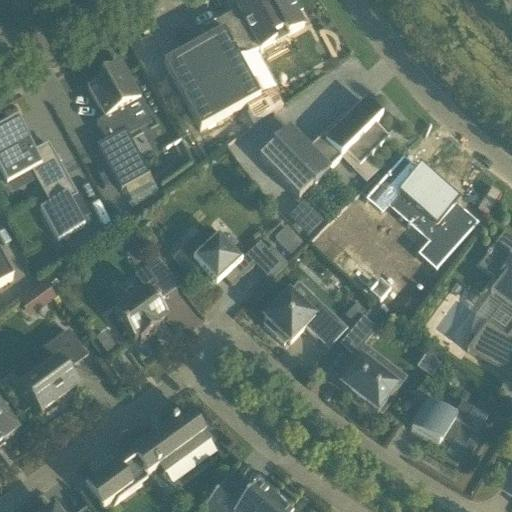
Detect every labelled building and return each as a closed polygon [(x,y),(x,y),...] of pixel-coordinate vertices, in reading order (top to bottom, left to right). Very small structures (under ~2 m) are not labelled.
[(237,12),(217,23),(239,62),(249,57),(259,51),(260,52),(303,28),(296,16),(301,13),(293,0),(257,0),(253,3),(252,2),(236,10),(237,12)] [(259,100),(239,62),(217,23),(200,33),(206,42),(163,66),(200,132),(259,100)] [(249,57),(239,62),(259,100),(273,92),(262,71),(257,73),(249,57)] [(97,149),(121,192),(149,177),(125,134),(135,129),(124,111),(139,102),(120,67),(100,78),(102,82),(87,90),(104,120),(96,125),(106,143),(97,149)] [(263,102),(240,115),(249,131),(273,114),(267,104),(263,102)] [(273,147),(258,161),(298,202),(312,188),(313,189),(330,173),(329,172),(345,156),(359,170),(388,141),(375,127),(381,121),(365,104),(331,138),(328,134),(327,133),(308,151),(288,130),(272,146),(273,147)] [(23,130),(20,131),(16,124),(0,133),(0,176),(6,187),(31,174),(48,205),(39,210),(57,243),(84,228),(70,202),(77,198),(59,166),(60,165),(57,160),(53,162),(50,156),(53,154),(48,146),(32,155),(24,141),(28,139),(23,130)] [(403,161),(365,203),(366,204),(368,203),(381,215),(397,198),(420,218),(410,229),(430,247),(420,258),(435,272),(434,274),(435,275),(473,232),(452,213),(456,209),(446,200),(403,161)] [(292,218),(309,237),(324,224),(307,205),(292,218)] [(286,230),(274,241),(290,257),(301,246),(286,230)] [(511,314),(511,321),(501,336),(499,334),(498,335),(491,329),(481,343),(476,339),(466,353),(510,381),(511,377),(511,239),(504,234),(489,255),(488,254),(485,258),(486,259),(483,262),(484,262),(481,266),(496,277),(494,281),(495,282),(492,286),(496,288),(489,297),(511,314)] [(198,239),(172,263),(188,280),(198,270),(205,277),(216,288),(223,281),(229,286),(231,288),(235,287),(254,267),(269,254),(268,253),(267,253),(259,244),(258,245),(259,245),(240,263),(226,248),(217,239),(207,249),(198,239)] [(0,259),(0,287),(12,281),(0,259)] [(147,293),(144,289),(122,305),(125,309),(113,317),(133,345),(137,342),(140,345),(159,331),(157,328),(167,321),(156,306),(165,299),(166,299),(179,290),(178,289),(180,288),(157,261),(156,262),(160,267),(148,275),(156,286),(147,293)] [(37,289),(25,297),(35,310),(47,302),(37,289)] [(266,325),(263,328),(272,337),(276,334),(289,347),(304,331),(316,342),(335,321),(311,298),(301,308),(288,296),(263,322),(266,325)] [(355,304),(344,316),(354,325),(365,313),(355,304)] [(380,328),(388,317),(374,307),(366,318),(380,328)] [(340,347),(353,358),(376,331),(362,320),(340,347)] [(44,414),(46,418),(56,410),(54,407),(76,391),(63,372),(72,366),(73,368),(86,359),(68,334),(55,343),(60,351),(37,368),(41,374),(20,389),(40,417),(44,414)] [(104,334),(94,341),(106,359),(117,352),(104,334)] [(397,390),(385,380),(392,371),(367,352),(339,389),(352,398),(351,399),(363,408),(364,407),(376,417),(378,415),(381,416),(390,405),(387,403),(397,390)] [(511,387),(504,383),(497,396),(511,405),(511,387)] [(476,437),(486,422),(470,412),(461,407),(452,422),(427,406),(410,433),(442,453),(439,459),(456,470),(464,457),(468,460),(481,440),(476,437)] [(0,445),(1,445),(3,444),(15,435),(17,434),(16,432),(15,433),(0,411),(0,445)] [(179,461),(203,444),(204,441),(204,438),(200,434),(204,431),(192,419),(191,420),(187,415),(175,423),(175,422),(171,425),(171,426),(149,442),(147,439),(136,447),(138,450),(130,456),(146,477),(158,468),(163,475),(180,462),(179,461)] [(130,456),(86,488),(101,510),(120,496),(123,500),(145,484),(147,481),(146,477),(130,456)] [(226,484),(227,484),(226,483),(203,510),(204,511),(283,511),(284,511),(273,502),(272,502),(258,490),(257,489),(246,501),(226,484)]
